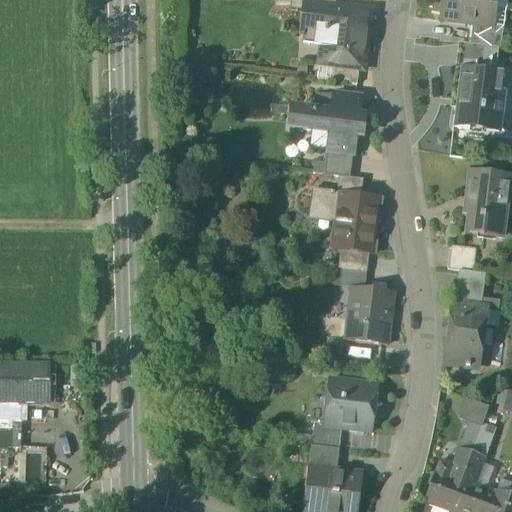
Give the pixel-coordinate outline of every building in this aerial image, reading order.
[(334,0),(289,0),(289,14),(301,14),(301,9),(324,12),(325,8),(334,9),(334,0)] [(445,0),(442,24),(473,27),(490,29),(490,28),(493,0),(445,0)] [(324,12),(301,9),(301,14),(298,34),(321,37),(317,68),(333,70),(358,74),(362,74),(369,14),(334,9),(325,8),(324,12)] [(490,29),(473,27),(470,47),(499,51),(501,51),(504,30),(490,28),(490,29)] [(299,45),(297,61),(312,63),(314,47),(299,45)] [(499,51),(470,47),(467,72),(495,76),(499,51)] [(358,74),(333,70),(331,85),(356,88),(358,74)] [(467,72),(460,72),(453,130),(500,137),(505,97),(501,96),(503,77),(495,76),(467,72)] [(333,98),(315,96),(313,114),(305,113),(304,113),(300,113),(297,130),(302,131),(302,132),(311,133),(309,150),(326,152),(326,154),(351,157),(353,157),(356,139),(357,139),(360,120),(358,119),(360,101),(333,97),(333,98)] [(351,157),(326,154),(324,165),(323,177),(348,181),(351,157)] [(324,165),(314,164),(312,176),(323,177),(324,165)] [(511,179),(466,173),(465,187),(467,187),(466,198),(466,199),(467,202),(470,204),(469,211),(466,210),(463,211),(461,213),(461,217),(461,219),(462,220),(464,221),(462,237),(476,239),(476,232),(504,235),(507,214),(504,214),(508,180),(511,180),(511,179)] [(380,203),(313,194),(310,219),(313,220),(313,217),(336,220),(332,247),(348,249),(348,253),(345,253),(345,255),(370,258),(373,259),(380,203)] [(470,251),(455,249),(452,250),(450,252),(449,253),(447,266),(448,268),(449,270),(450,272),(451,272),(458,274),(468,275),(470,274),(472,272),(473,271),(473,270),(475,258),(475,256),(474,254),(472,252),(470,251)] [(370,258),(345,255),(343,274),(366,277),(367,277),(370,258)] [(366,277),(343,274),(341,290),(351,292),(364,293),(366,277)] [(468,275),(458,274),(454,306),(489,311),(488,313),(497,314),(499,304),(481,301),(484,277),(468,275)] [(364,293),(351,292),(344,344),(385,349),(392,297),(364,293)] [(454,306),(452,306),(444,364),(465,367),(465,370),(469,370),(469,368),(475,369),(481,328),(486,329),(488,313),(489,311),(454,306)] [(50,367),(2,366),(2,408),(6,408),(6,404),(21,404),(49,404),(50,367)] [(376,388),(328,382),(322,429),(322,430),(340,432),(370,436),(376,388)] [(511,412),(511,394),(504,392),(499,408),(511,412)] [(21,404),(6,404),(6,408),(2,408),(2,421),(0,420),(0,434),(20,435),(21,404)] [(481,429),(467,424),(458,450),(458,451),(471,455),(481,429)] [(340,432),(322,430),(322,429),(320,429),(318,427),(312,426),(309,448),(337,451),(340,432)] [(337,451),(309,448),(307,471),(316,472),(316,469),(335,471),(338,451),(337,451)] [(471,455),(458,451),(448,478),(461,483),(471,455)] [(471,455),(461,483),(473,487),(483,459),(471,455)] [(335,471),(316,469),(316,472),(310,511),(356,511),(361,475),(335,471)] [(448,478),(436,474),(425,505),(443,511),(450,511),(461,483),(448,478)] [(473,487),(461,483),(450,511),(476,511),(485,491),(473,487)] [(511,511),(511,497),(496,492),(489,511),(511,511)]
